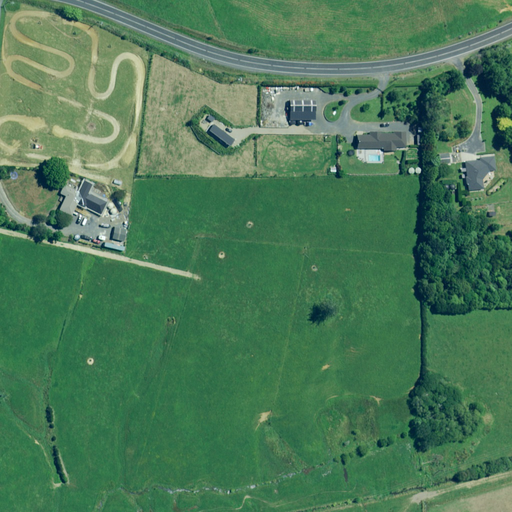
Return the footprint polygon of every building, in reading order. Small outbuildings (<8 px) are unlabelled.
[(475,95),(472,86),(463,88),(465,98),(475,95)] [(314,100),(288,99),(288,120),(313,120),(314,100)] [(226,147),(232,140),(212,124),(206,131),(226,147)] [(405,148),(405,133),(393,132),(393,133),(369,133),(369,136),(356,135),(355,149),(382,149),(382,151),(394,152),(394,148),(405,148)] [(494,171),(493,157),(479,158),(479,161),(464,162),(465,169),(460,170),(460,179),(465,179),(465,185),(467,185),(467,190),(482,189),(481,180),(488,171),(494,171)] [(80,193),(62,185),(58,194),(64,197),(57,211),(70,217),(80,193)] [(102,236),(101,218),(89,218),(89,237),(102,236)]
